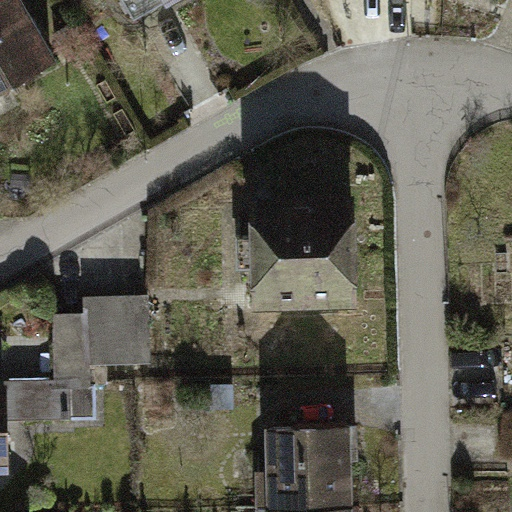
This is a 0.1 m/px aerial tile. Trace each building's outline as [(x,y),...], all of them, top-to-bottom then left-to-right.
[(20,0),(0,14),(0,102),(14,123),(91,71),(42,0),(20,0)] [(229,0),(148,0),(157,15),(184,0),(185,0),(196,19),(229,0)] [(270,221),(274,319),(383,314),(378,216),(270,221)] [(188,296),(90,300),(94,386),(192,382),(188,296)] [(0,386),(0,475),(33,475),(31,386),(0,386)] [(284,430),(285,511),(370,511),(369,428),(284,430)]
